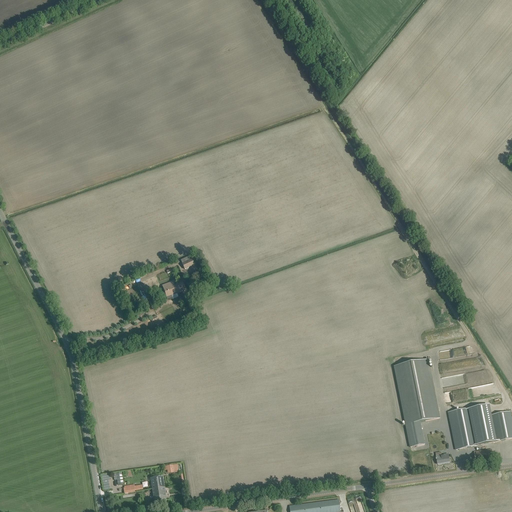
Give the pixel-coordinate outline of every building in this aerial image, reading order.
[(185,270),(194,265),(191,260),(182,264),(185,270)] [(173,283),(162,286),(166,297),(177,294),(185,291),(183,283),(173,286),(173,283)] [(428,360),(395,367),(411,448),(425,445),(420,423),(440,419),(428,360)] [(470,409),(477,445),(495,442),(490,416),(488,406),(470,409)] [(448,413),(456,450),(477,446),(477,445),(470,409),(448,413)] [(496,442),(511,439),(511,420),(510,412),(490,416),(495,442),(496,442)] [(497,462),(496,457),(493,458),(492,450),(474,452),(475,462),(487,460),(487,463),(497,462)] [(436,457),(437,460),(438,465),(450,463),(448,455),(436,457)] [(178,465),(167,466),(167,469),(169,469),(169,472),(173,472),(173,473),(179,473),(178,465)] [(115,481),(117,480),(118,485),(124,484),(122,473),(114,474),(115,481)] [(103,481),(104,491),(110,490),(108,480),(111,480),(110,474),(107,475),(102,476),(102,481),(103,481)] [(494,477),(481,479),(484,490),(496,487),(496,489),(503,488),(500,475),(494,476),(494,477)] [(151,478),(152,489),(165,487),(163,476),(151,478)] [(135,492),(135,490),(143,489),(142,485),(123,489),(124,494),(135,492)] [(152,489),(154,499),(155,504),(166,502),(166,498),(165,497),(166,497),(165,487),(152,489)] [(289,506),(290,511),(289,511),(339,511),(340,511),(339,500),(289,506)] [(489,501),(472,503),(473,511),(480,511),(490,511),(489,501)]
